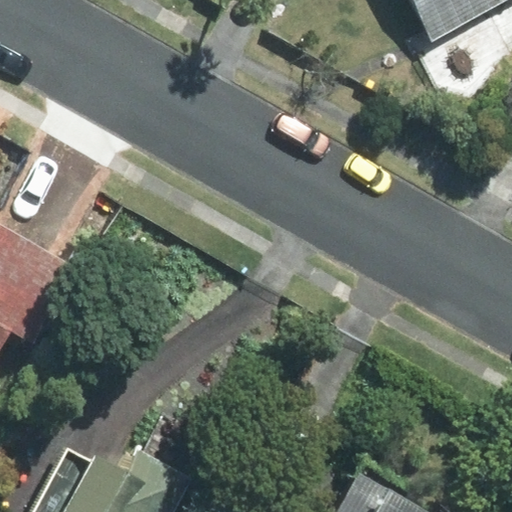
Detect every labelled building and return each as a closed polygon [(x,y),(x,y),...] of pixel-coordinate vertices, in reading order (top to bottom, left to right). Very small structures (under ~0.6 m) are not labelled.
[(497,0),(406,0),(430,40),(497,0)] [(0,334),(1,332),(20,342),(63,258),(0,225),(0,334)] [(83,511),(105,470),(56,444),(21,511),(83,511)] [(433,511),(335,462),(309,511),(433,511)] [(167,511),(168,511),(118,485),(103,511),(167,511)]
